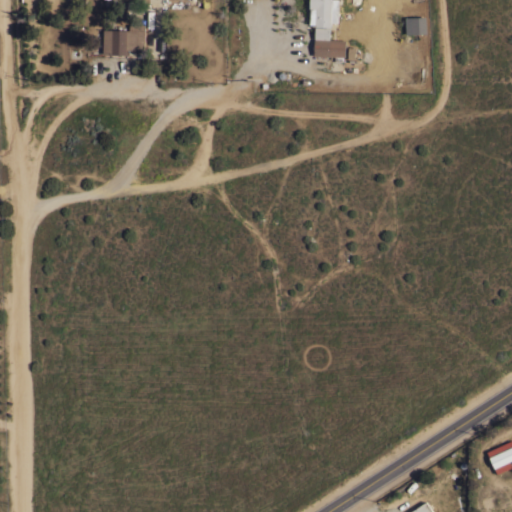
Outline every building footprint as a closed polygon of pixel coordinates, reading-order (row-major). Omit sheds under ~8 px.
[(309,24),(310,7),(309,7),(309,0),(338,0),(338,22),(330,21),(330,26),(314,26),(314,25),(309,24)] [(427,17),(405,17),(406,34),(427,34),(427,17)] [(145,24),(143,50),(128,49),(127,55),(109,53),(111,28),(129,29),(129,23),(130,23),(145,24)] [(313,55),(315,26),(330,27),(329,38),(346,39),(345,56),(313,55)] [(511,466),(497,473),(486,451),(511,439),(511,466)] [(432,511),(409,511),(426,501),(432,511)]
